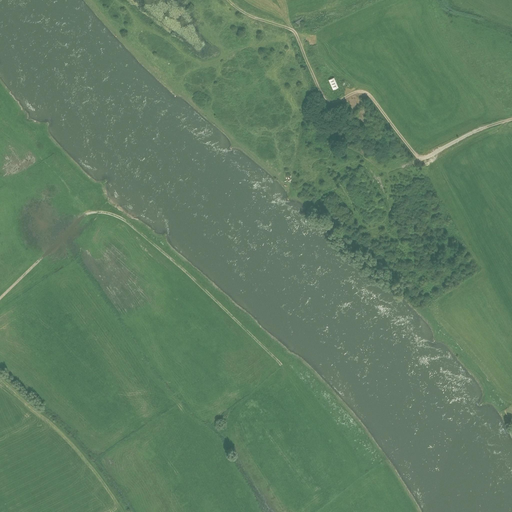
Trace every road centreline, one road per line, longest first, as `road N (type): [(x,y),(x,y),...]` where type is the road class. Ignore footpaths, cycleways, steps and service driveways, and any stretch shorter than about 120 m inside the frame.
road 1 (track): [(0,298),(86,214),(107,213),(176,262),(280,365)]
road 2 (unknown): [(227,0),(297,35),(327,103),(367,93),(421,156)]
